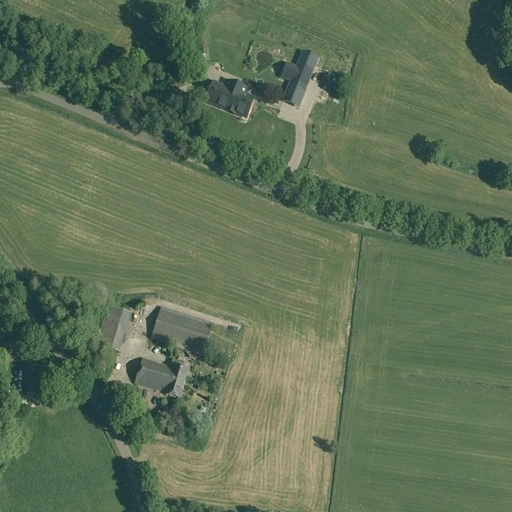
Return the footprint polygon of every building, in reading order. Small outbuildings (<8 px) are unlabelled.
[(301,98),(317,60),(302,54),(286,92),(301,98)] [(211,105),(246,119),(254,97),(244,93),(245,89),(229,82),(227,86),(219,83),(213,99),(211,105)] [(374,161),(379,139),(336,130),(334,141),(328,140),(326,150),(374,161)] [(95,345),(118,353),(131,314),(108,306),(95,345)] [(203,355),(212,325),(161,308),(152,339),(203,355)] [(135,384),(157,391),(166,394),(165,396),(179,400),(188,371),(183,369),(184,364),(173,361),(170,368),(165,367),(143,359),(135,384)] [(42,367),(28,367),(26,394),(41,394),(42,367)]
